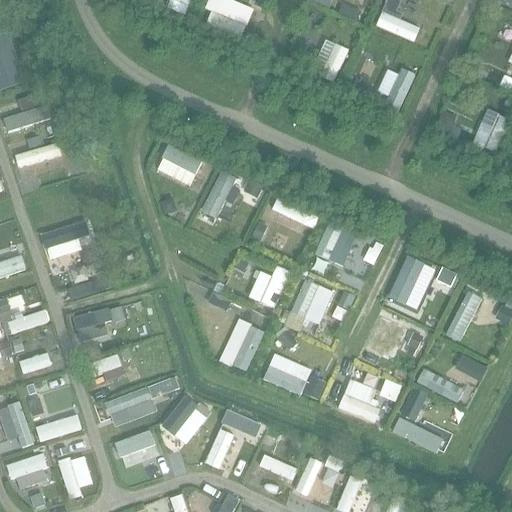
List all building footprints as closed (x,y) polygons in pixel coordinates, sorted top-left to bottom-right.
[(423,0),(396,0),(393,9),(433,21),(438,4),(423,0)] [(0,34),(11,69),(38,61),(22,13),(0,19),(0,34)] [(343,19),(332,47),(351,55),(362,27),(343,19)] [(409,76),(416,52),(404,48),(396,72),(409,76)] [(56,74),(34,81),(37,92),(59,85),(56,74)] [(22,110),(67,102),(64,88),(19,96),(22,110)] [(493,120),(511,124),(511,95),(501,93),(493,120)] [(59,124),(73,119),(69,108),(54,114),(59,124)] [(208,166),(214,154),(180,138),(174,150),(208,166)] [(236,196),(255,157),(239,150),(220,189),(236,196)] [(48,192),(85,179),(81,164),(43,177),(48,192)] [(330,209),(336,195),(293,179),(288,193),(330,209)] [(244,184),(243,197),(259,198),(260,184),(244,184)] [(213,190),(209,201),(227,207),(231,195),(213,190)] [(345,203),(335,238),(362,246),(372,211),(345,203)] [(95,218),(65,228),(69,241),(99,230),(95,218)] [(408,276),(427,284),(444,244),(425,236),(408,276)] [(109,261),(106,248),(86,253),(90,266),(109,261)] [(265,280),(290,291),(303,260),(278,249),(265,280)] [(307,292),(336,305),(351,270),(322,258),(307,292)] [(475,321),(502,279),(488,270),(461,312),(475,321)] [(361,272),(357,287),(368,290),(372,275),(361,272)] [(240,289),(244,279),(228,273),(225,283),(240,289)] [(121,306),(133,297),(124,286),(101,304),(115,322),(126,313),(121,306)] [(255,297),(236,339),(263,351),(282,309),(255,297)] [(392,347),(396,334),(410,338),(418,303),(392,297),(380,344),(392,347)] [(503,339),(509,326),(497,320),(491,333),(503,339)] [(0,331),(0,349),(21,343),(16,327),(0,331)] [(109,358),(138,348),(133,332),(103,343),(109,358)] [(292,334),(282,359),(316,374),(327,349),(292,334)] [(455,336),(443,351),(457,362),(469,347),(455,336)] [(383,383),(386,377),(364,368),(355,392),(390,405),(396,388),(383,383)] [(438,372),(417,415),(429,420),(450,378),(438,372)] [(15,390),(30,431),(47,425),(32,384),(15,390)] [(283,407),(274,424),(287,431),(296,414),(283,407)] [(229,412),(215,451),(227,455),(236,429),(256,435),(261,422),(229,412)] [(165,414),(126,427),(131,441),(170,428),(165,414)] [(274,452),(307,466),(315,449),(282,435),(274,452)] [(29,460),(61,450),(57,438),(25,447),(29,460)] [(355,455),(358,442),(345,439),(342,452),(355,455)] [(365,497),(377,460),(365,456),(353,493),(365,497)] [(276,471),(292,478),(297,465),(281,459),(276,471)] [(400,511),(417,511),(419,508),(411,505),(419,479),(407,475),(396,511),(400,511)] [(159,500),(125,507),(126,511),(157,511),(162,511),(159,500)] [(247,503),(246,511),(263,511),(264,504),(247,503)]
